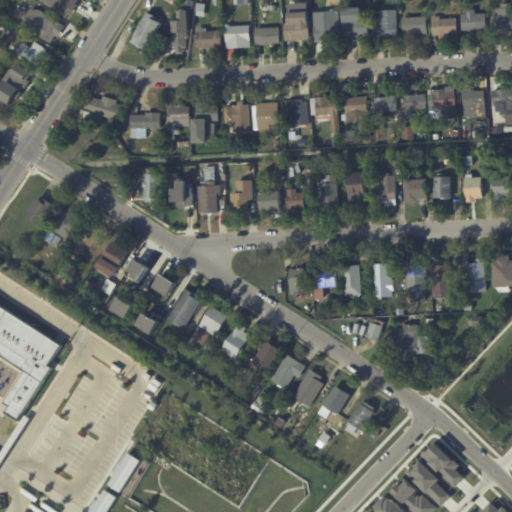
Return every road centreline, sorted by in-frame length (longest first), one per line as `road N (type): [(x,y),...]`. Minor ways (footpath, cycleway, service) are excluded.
road 1 (residential): [(0,131),(431,412)]
road 2 (residential): [(89,50),(148,74),(511,57)]
road 3 (residential): [(172,243),(511,224)]
road 4 (tertiary): [(120,0),(0,191)]
road 5 (residential): [(335,511),(431,412)]
